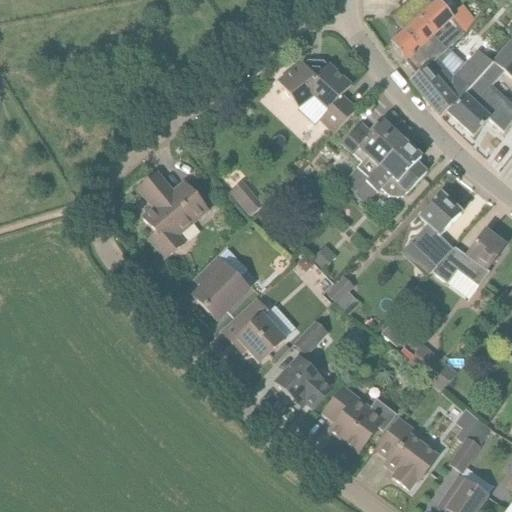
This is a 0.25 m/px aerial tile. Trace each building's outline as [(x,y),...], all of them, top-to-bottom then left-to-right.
[(416,0),(404,11),(414,24),(425,14),(426,13),(421,7),(425,0),(416,0)] [(426,13),(425,14),(414,24),(404,34),(390,46),(415,79),(427,67),(429,68),(462,33),(438,3),(426,13)] [(464,36),(462,33),(429,68),(427,67),(415,79),(409,84),(440,120),(441,120),(439,118),(488,62),(478,53),(452,83),(435,62),(464,36)] [(489,121),(504,134),(511,121),(511,106),(491,88),(504,73),(495,65),(493,66),(488,62),(439,118),(441,120),(446,115),(473,139),(489,121)] [(340,99),(351,88),(328,67),(326,69),(323,66),(307,65),(303,68),(302,65),(277,84),(297,111),(313,100),(328,113),(319,122),(334,136),(355,113),(340,99)] [(367,182),(378,170),(402,144),(382,124),(369,138),(358,128),(340,147),(360,165),(355,171),(367,182)] [(402,144),(378,170),(367,182),(356,194),(367,205),(380,192),(388,199),(397,201),(402,199),(406,195),(426,175),(416,165),(420,161),(402,144)] [(172,194),(157,176),(137,192),(153,210),(142,219),(156,236),(148,242),(164,261),(184,245),(178,238),(207,213),(183,185),(172,194)] [(249,219),(262,207),(241,183),(227,195),(249,219)] [(440,197),(418,220),(426,228),(406,249),(410,253),(414,249),(435,269),(452,252),(439,240),(460,217),(440,197)] [(463,263),(452,252),(435,269),(436,269),(430,275),(446,287),(456,274),(478,290),(489,274),(488,273),(505,249),(483,234),(463,263)] [(322,272),(336,258),(325,247),(311,261),(322,272)] [(313,266),(305,257),(297,265),(305,274),(313,266)] [(215,260),(193,282),(201,290),(192,299),(216,323),(247,292),(215,260)] [(344,280),(326,296),(335,306),(348,294),(353,289),(344,280)] [(267,315),(255,302),(220,333),(242,358),(247,354),(258,366),(284,342),(263,319),(267,315)] [(386,341),(397,329),(392,323),(380,336),(386,341)] [(306,359),(327,335),(314,324),(293,347),(306,359)] [(270,359),(275,364),(289,351),(283,345),(270,359)] [(407,365),(424,379),(437,363),(420,349),(407,365)] [(333,391),(325,384),(317,377),(317,376),(298,359),(274,386),(293,403),(297,398),(313,412),(333,391)] [(454,377),(437,363),(424,379),(441,393),(454,377)] [(375,401),(368,411),(342,390),(323,416),(335,426),(329,433),(358,456),(377,430),(382,434),(396,417),(375,401)] [(465,440),(474,427),(477,423),(470,418),(461,431),(454,440),(461,445),(465,440)] [(410,432),(396,422),(374,452),(388,462),(384,467),(395,475),(391,481),(408,493),(415,483),(417,485),(436,459),(406,437),(410,432)] [(465,440),(478,450),(487,437),(474,427),(465,440)] [(460,476),(478,450),(465,440),(461,445),(446,466),(460,476)] [(478,511),(487,499),(458,479),(435,511),(478,511)]
